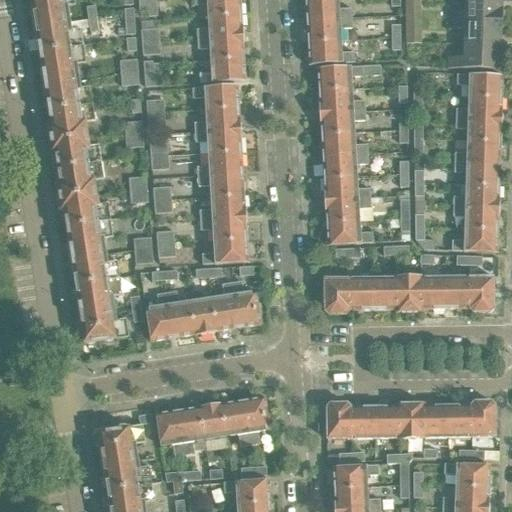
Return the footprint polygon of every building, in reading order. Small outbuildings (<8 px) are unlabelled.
[(30,0),(34,21),(69,15),(68,7),(76,6),(74,0),(30,0)] [(140,14),(148,13),(147,0),(139,1),(140,14)] [(147,0),(148,13),(149,18),(158,18),(156,0),(147,0)] [(208,7),(209,18),(242,15),(240,0),(194,0),(195,7),(208,7)] [(309,0),(305,0),(306,22),(352,19),(351,9),(339,10),(338,0),(309,0)] [(400,0),(391,0),(391,8),(400,8),(400,0)] [(405,0),(406,10),(420,9),(420,0),(405,0)] [(450,13),(449,22),(501,23),(502,0),(484,0),(466,0),(466,14),(450,13)] [(87,8),(91,34),(99,32),(95,7),(87,8)] [(124,11),(125,24),(134,23),(133,10),(124,11)] [(34,21),(39,53),(83,46),(81,30),(72,32),(69,15),(34,21)] [(197,31),(197,40),(243,37),(242,15),(209,18),(210,30),(197,31)] [(306,22),(308,44),(341,42),(340,30),(353,29),(352,19),(306,22)] [(141,23),(141,32),(150,31),(151,44),(160,43),(159,30),(158,22),(141,23)] [(465,31),(465,44),(501,46),(501,23),(449,22),(449,30),(465,31)] [(134,23),(125,24),(126,36),(135,36),(134,23)] [(391,26),(392,39),(401,39),(400,26),(391,26)] [(141,32),(142,44),(151,44),(150,31),(141,32)] [(421,45),(421,32),(406,32),(406,45),(421,45)] [(211,51),(211,61),(244,59),(243,37),(197,40),(198,51),(211,51)] [(137,52),(136,39),(126,40),(127,53),(137,52)] [(401,39),(392,39),(392,52),(401,52),(401,39)] [(341,42),(308,44),(309,67),(343,65),(355,64),(354,53),(341,54),(341,42)] [(160,43),(151,44),(152,57),(161,56),(160,43)] [(151,44),(142,44),(143,57),(152,57),(151,44)] [(501,46),(465,44),(464,59),(448,58),(448,69),(500,71),(501,46)] [(39,53),(43,79),(79,74),(77,65),(86,64),(83,46),(39,53)] [(244,59),(211,61),(212,73),(199,74),(200,85),(212,84),(212,85),(246,83),(244,59)] [(137,61),(129,62),(130,75),(138,74),(137,61)] [(120,62),(121,75),(130,75),(129,62),(120,62)] [(144,63),(145,78),(154,77),(153,65),(152,63),(144,63)] [(161,65),(153,65),(154,77),(162,76),(161,65)] [(317,70),(319,93),(351,91),(351,79),(364,78),(363,78),(381,77),(380,66),(363,67),(363,68),(351,69),(351,68),(317,70)] [(43,79),(48,112),(92,105),(90,89),(81,90),(79,74),(43,79)] [(138,74),(130,75),(131,87),(139,87),(138,74)] [(130,75),(121,75),(122,88),(131,87),(130,75)] [(162,76),(154,77),(154,88),(163,87),(162,76)] [(470,88),(470,99),(502,100),(503,77),(469,76),(469,77),(457,76),(457,87),(470,88)] [(154,77),(145,78),(146,89),(154,88),(154,77)] [(413,85),(413,97),(422,97),(422,84),(413,85)] [(206,100),(206,111),(239,110),(238,87),(204,89),(192,90),(193,101),(206,100)] [(407,105),(407,88),(398,88),(398,105),(407,105)] [(319,93),(320,115),(365,112),(365,102),(352,103),(351,91),(319,93)] [(422,97),(413,97),(413,110),(422,110),(422,97)] [(456,110),(456,120),(502,121),(502,100),(470,99),(469,110),(456,110)] [(141,115),(140,101),(131,102),(132,115),(141,115)] [(164,101),(155,102),(156,115),(165,114),(164,101)] [(146,103),(147,115),(156,115),(155,102),(146,103)] [(46,128),(48,141),(88,135),(86,123),(95,122),(92,105),(48,112),(50,127),(46,128)] [(194,124),(195,134),(241,131),(239,110),(206,111),(207,123),(194,124)] [(320,115),(321,137),(354,135),(353,123),(366,122),(365,112),(320,115)] [(165,114),(156,115),(157,127),(166,127),(165,114)] [(156,115),(147,115),(148,128),(157,127),(156,115)] [(399,119),(399,132),(408,132),(408,119),(399,119)] [(469,131),(468,143),(501,144),(502,121),(456,120),(456,131),(469,131)] [(142,123),(133,124),(134,137),(143,136),(142,123)] [(124,124),(126,137),(134,137),(133,124),(124,124)] [(414,129),(414,141),(423,141),(423,129),(414,129)] [(208,144),(209,155),(242,153),(241,131),(195,134),(196,145),(208,144)] [(408,132),(399,132),(399,145),(408,145),(408,132)] [(48,141),(53,171),(102,164),(99,146),(90,148),(88,135),(48,141)] [(321,137),(322,159),(368,156),(367,146),(355,146),(354,135),(321,137)] [(143,136),(134,137),(135,150),(144,149),(143,136)] [(134,137),(126,137),(127,150),(135,150),(134,137)] [(149,138),(150,146),(159,146),(159,159),(168,158),(167,145),(165,145),(165,137),(149,138)] [(423,141),(414,141),(414,154),(423,154),(423,141)] [(455,154),(455,165),(500,166),(501,144),(468,143),(468,154),(455,154)] [(150,146),(151,159),(159,159),(159,146),(150,146)] [(197,168),(198,178),(243,175),(242,153),(209,155),(210,167),(197,168)] [(322,159),(324,181),(357,179),(356,167),(369,166),(368,156),(322,159)] [(168,158),(159,159),(160,171),(169,171),(168,158)] [(159,159),(151,159),(152,172),(160,171),(159,159)] [(399,163),(400,176),(408,176),(408,163),(399,163)] [(53,171),(58,200),(97,194),(95,181),(104,180),(102,164),(53,171)] [(467,175),(467,187),(500,188),(500,166),(455,165),(454,175),(467,175)] [(415,172),(415,185),(424,185),(423,172),(415,172)] [(211,188),(212,199),(245,197),(243,175),(198,178),(198,189),(211,188)] [(408,176),(400,176),(400,189),(409,189),(408,176)] [(129,180),(130,193),(139,192),(138,179),(129,180)] [(146,179),(138,179),(139,192),(147,191),(146,179)] [(324,181),(325,203),(371,200),(370,190),(357,191),(357,179),(324,181)] [(424,185),(415,185),(415,198),(424,198),(424,185)] [(454,198),(453,208),(499,210),(500,188),(467,187),(466,198),(454,198)] [(153,190),(154,203),(163,202),(162,189),(153,190)] [(171,189),(162,189),(163,202),(171,202),(171,189)] [(147,191),(139,192),(140,205),(148,204),(147,191)] [(139,192),(130,193),(131,205),(140,205),(139,192)] [(64,213),(66,229),(111,222),(108,205),(99,206),(97,194),(58,200),(60,214),(64,213)] [(200,211),(200,223),(246,220),(245,197),(212,199),(212,211),(200,211)] [(370,200),(325,203),(326,225),(359,223),(371,222),(371,214),(370,200)] [(163,202),(154,203),(155,216),(164,215),(163,202)] [(171,202),(163,202),(164,215),(172,215),(171,202)] [(400,202),(400,218),(409,217),(409,202),(400,202)] [(466,219),(465,231),(498,232),(499,210),(453,208),(453,219),(466,219)] [(415,216),(415,229),(424,229),(424,216),(415,216)] [(409,217),(400,218),(401,233),(410,233),(409,217)] [(214,232),(214,243),(247,242),(246,220),(200,223),(201,232),(214,232)] [(66,229),(71,258),(106,252),(104,239),(113,238),(111,222),(66,229)] [(359,223),(326,225),(328,247),(362,245),(373,244),(373,234),(360,235),(359,223)] [(424,229),(415,229),(416,242),(423,251),(435,251),(435,242),(425,242),(424,229)] [(498,232),(465,231),(465,242),(452,242),(452,253),(464,253),(498,254),(498,232)] [(157,234),(158,247),(166,246),(165,233),(157,234)] [(174,233),(165,233),(166,246),(175,245),(174,233)] [(151,239),(143,240),(144,253),(152,252),(151,239)] [(134,241),(135,253),(144,253),(143,240),(134,241)] [(247,242),(214,243),(215,255),(202,255),(203,266),(214,266),(249,264),(247,242)] [(175,245),(166,246),(167,259),(176,258),(175,245)] [(166,246),(158,247),(159,260),(167,259),(166,246)] [(397,257),(396,247),(384,248),(384,258),(397,257)] [(409,247),(396,247),(397,257),(410,257),(409,247)] [(360,250),(348,251),(348,260),(361,259),(360,250)] [(348,260),(348,251),(335,251),(336,261),(348,260)] [(71,258),(75,286),(119,279),(117,263),(108,264),(106,252),(71,258)] [(152,252),(144,253),(145,265),(153,265),(152,252)] [(144,253),(135,253),(136,266),(145,265),(144,253)] [(421,257),(420,266),(433,266),(434,257),(421,257)] [(457,267),(469,268),(470,258),(457,258),(457,267)] [(470,258),(469,268),(482,268),(482,258),(470,258)] [(252,268),(239,269),(240,278),(253,277),(252,268)] [(221,270),(209,271),(209,280),(222,279),(221,270)] [(209,280),(209,271),(196,271),(196,280),(209,280)] [(177,272),(164,273),(165,282),(178,281),(177,272)] [(165,282),(164,273),(152,274),(152,283),(165,282)] [(469,278),(445,279),(446,311),(469,311),(469,278)] [(494,278),(469,278),(469,311),(473,314),(490,314),(494,310),(494,278)] [(75,286),(80,321),(116,315),(113,297),(122,296),(119,279),(75,286)] [(396,279),(372,280),(374,312),(396,312),(396,279)] [(421,279),(396,279),(396,312),(396,314),(421,313),(421,279)] [(445,279),(421,279),(421,313),(424,313),(424,311),(446,311),(445,279)] [(350,312),(349,280),(325,280),(325,313),(329,316),(346,316),(350,312)] [(372,280),(349,280),(350,312),(374,312),(372,280)] [(242,283),(234,284),(240,330),(261,326),(256,294),(244,296),(242,283)] [(224,299),(212,301),(217,333),(240,330),(234,284),(222,286),(224,299)] [(177,293),(167,295),(173,340),(195,337),(190,304),(179,306),(177,293)] [(173,340),(167,295),(157,296),(159,309),(146,311),(151,343),(173,340)] [(130,299),(132,312),(141,310),(139,297),(130,299)] [(212,301),(190,304),(195,337),(217,333),(212,301)] [(141,310),(132,312),(134,324),(143,323),(141,310)] [(116,315),(80,321),(84,345),(86,345),(89,346),(93,345),(96,343),(104,342),(107,343),(112,342),(114,340),(129,338),(126,321),(117,322),(116,315)] [(265,398),(244,402),(251,447),(260,446),(258,433),(271,431),(265,398)] [(244,402),(222,405),(227,438),(238,436),(240,449),(251,447),(244,402)] [(474,403),(471,407),(472,439),(496,439),(495,406),(492,403),(474,403)] [(222,405),(199,409),(204,441),(227,438),(222,405)] [(350,441),(351,408),(347,405),(330,405),(327,409),(327,441),(350,441)] [(397,406),(397,408),(398,440),(426,440),(425,407),(425,405),(397,406)] [(447,407),(425,407),(426,440),(448,439),(447,407)] [(471,407),(447,407),(448,439),(472,439),(471,407)] [(374,408),(351,408),(350,441),(375,440),(374,408)] [(397,408),(374,408),(375,440),(398,440),(397,408)] [(199,409),(178,412),(185,457),(195,456),(193,443),(204,441),(199,409)] [(185,457),(178,412),(156,415),(161,448),(173,446),(175,459),(185,457)] [(98,433),(103,466),(138,460),(136,445),(145,443),(142,426),(153,425),(151,416),(139,418),(140,427),(128,429),(125,427),(120,428),(117,430),(109,432),(107,430),(102,431),(99,433),(98,433)] [(423,460),(436,460),(437,451),(424,451),(423,460)] [(458,461),(471,461),(471,452),(459,452),(458,461)] [(471,452),(471,461),(484,462),(484,452),(471,452)] [(364,454),(351,455),(352,464),(364,463),(364,454)] [(327,465),(339,465),(339,455),(327,456),(327,465)] [(352,464),(351,455),(339,455),(339,465),(352,464)] [(399,456),(400,465),(409,466),(412,460),(412,455),(399,456)] [(387,466),(400,465),(399,456),(386,457),(387,466)] [(103,466),(107,492),(151,485),(149,468),(140,470),(138,460),(103,466)] [(400,465),(400,486),(409,486),(409,466),(400,465)] [(457,477),(457,488),(489,489),(490,467),(456,465),(456,466),(444,465),(444,476),(457,477)] [(333,469),(334,491),(367,489),(366,478),(379,477),(378,467),(367,467),(333,469)] [(266,468),(254,469),(254,478),(267,478),(266,468)] [(241,470),(242,478),(242,479),(254,478),(254,469),(241,470)] [(209,472),(210,481),(223,480),(222,471),(209,472)] [(200,472),(183,474),(183,483),(201,482),(200,472)] [(166,484),(173,483),(182,483),(183,483),(183,474),(165,475),(166,484)] [(414,474),(414,487),(423,487),(422,474),(414,474)] [(237,494),(238,505),(271,503),(269,481),(236,483),(236,484),(224,484),(224,495),(237,494)] [(182,483),(173,483),(174,496),(183,495),(182,483)] [(107,492),(109,511),(146,511),(145,503),(154,502),(151,485),(107,492)] [(409,486),(400,486),(400,500),(409,500),(409,486)] [(423,487),(414,487),(414,500),(423,500),(423,487)] [(443,499),(443,509),(489,511),(489,489),(457,488),(456,500),(443,499)] [(334,491),(335,511),(352,511),(381,510),(380,500),(367,501),(367,489),(334,491)] [(188,496),(189,509),(198,508),(197,495),(188,496)] [(175,503),(175,511),(184,511),(184,502),(175,503)] [(271,511),(271,503),(238,505),(238,511),(271,511)]
